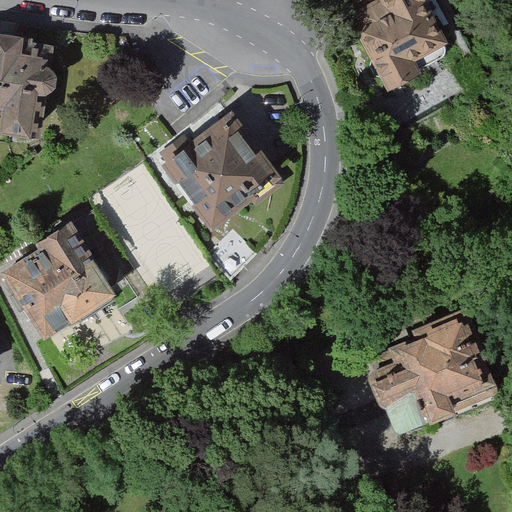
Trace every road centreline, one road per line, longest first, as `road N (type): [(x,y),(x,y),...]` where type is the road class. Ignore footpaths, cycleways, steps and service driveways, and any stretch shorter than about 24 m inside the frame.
road 1 (residential): [(0,466),(259,299),(309,235),(326,188),(323,116),(293,52),(264,36)]
road 2 (residential): [(223,17),(65,0)]
